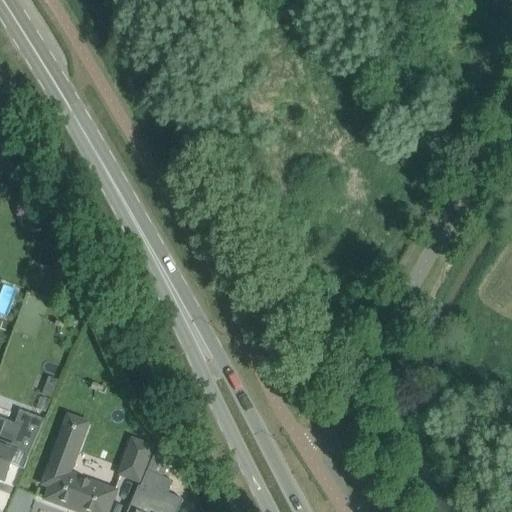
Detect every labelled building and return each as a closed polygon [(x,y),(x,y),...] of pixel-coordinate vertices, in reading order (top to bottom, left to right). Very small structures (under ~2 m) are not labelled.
[(36,275),(30,289),(55,298),(61,284),(36,275)] [(41,396),(51,399),(57,381),(48,377),(41,396)] [(29,455),(45,421),(19,411),(19,412),(21,413),(16,427),(0,421),(0,482),(4,484),(16,451),(29,455)] [(107,511),(115,492),(103,488),(68,475),(86,424),(68,417),(43,485),(50,488),(46,500),(78,511),(107,511)] [(138,482),(151,446),(134,440),(122,477),(138,482)] [(162,442),(151,466),(161,471),(166,483),(170,481),(174,490),(182,486),(162,442)] [(166,489),(165,491),(153,486),(147,502),(158,506),(155,511),(151,511),(152,511),(150,510),(153,505),(141,500),(135,511),(182,511),(178,511),(180,505),(177,504),(180,496),(166,489)]
